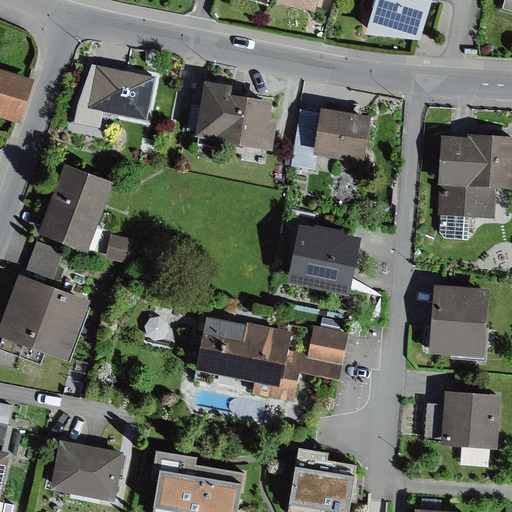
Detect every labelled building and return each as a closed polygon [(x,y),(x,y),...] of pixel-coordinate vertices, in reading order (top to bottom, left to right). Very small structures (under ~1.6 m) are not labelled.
[(378,0),(371,30),(424,35),(433,0),(378,0)] [(113,61),(97,58),(85,117),(108,122),(110,114),(152,123),(163,71),(133,65),(133,62),(113,58),(113,61)] [(0,113),(18,119),(31,77),(0,67),(0,113)] [(235,82),(206,77),(197,133),(275,146),(280,119),(272,117),(276,96),(234,89),(235,82)] [(373,114),(325,105),(324,112),(317,151),(365,159),(373,114)] [(317,151),(324,112),(301,108),(291,166),(314,170),(317,151)] [(469,134),(445,133),(441,213),(472,215),(495,216),(497,185),(511,186),(511,132),(470,131),(469,134)] [(116,179),(68,162),(43,230),(90,248),(116,179)] [(472,215),(441,213),(440,231),(447,236),(471,237),(472,215)] [(347,295),(359,241),(302,228),(289,282),(347,295)] [(139,240),(113,234),(107,258),(134,264),(139,240)] [(37,240),(26,269),(54,279),(65,250),(37,240)] [(93,297),(22,270),(0,329),(0,331),(70,358),(93,297)] [(492,286),(437,282),(434,325),(429,324),(427,349),(487,353),(492,286)] [(290,351),(294,331),(209,313),(198,367),(254,379),(252,391),(296,401),(302,369),(305,354),(290,351)] [(316,326),(310,355),(344,362),(350,332),(316,326)] [(310,355),(305,354),(302,369),(341,376),(344,362),(310,355)] [(505,392),(449,388),(448,403),(429,401),(426,439),(464,442),(492,444),(501,445),(505,392)] [(0,401),(0,447),(5,448),(14,405),(0,401)] [(126,449),(63,437),(53,486),(117,499),(126,449)] [(492,444),(464,442),(462,464),(490,466),(492,444)] [(331,450),(303,446),(292,511),(352,511),(360,462),(329,457),(331,450)] [(0,447),(0,506),(13,450),(5,448),(0,447)] [(201,454),(159,448),(155,478),(163,479),(157,511),(245,511),(246,507),(242,507),(248,470),(200,463),(201,454)]
